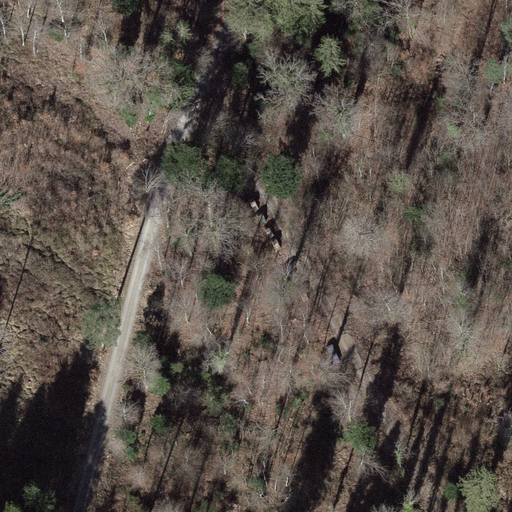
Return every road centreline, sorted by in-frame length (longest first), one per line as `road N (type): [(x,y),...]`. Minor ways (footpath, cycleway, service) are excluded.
road 1 (track): [(90,511),(205,45),(248,0)]
road 2 (track): [(205,45),(451,511)]
